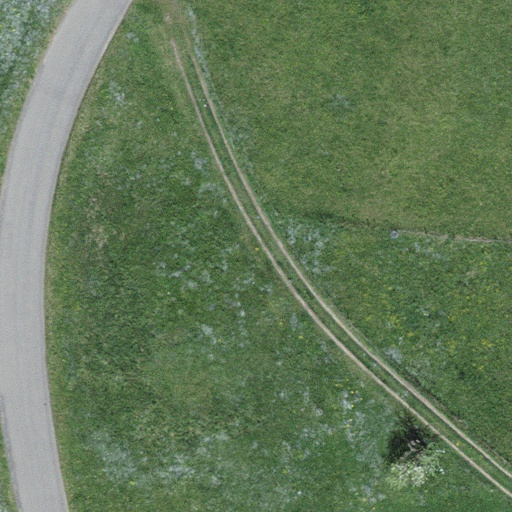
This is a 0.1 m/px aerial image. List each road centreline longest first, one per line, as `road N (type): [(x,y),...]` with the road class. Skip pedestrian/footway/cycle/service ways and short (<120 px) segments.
road 1 (track): [(177,0),(201,97),(279,263),(334,328),(511,483)]
road 2 (unclassified): [(103,0),(48,112),(28,183),(18,272),(20,373),(42,511)]
